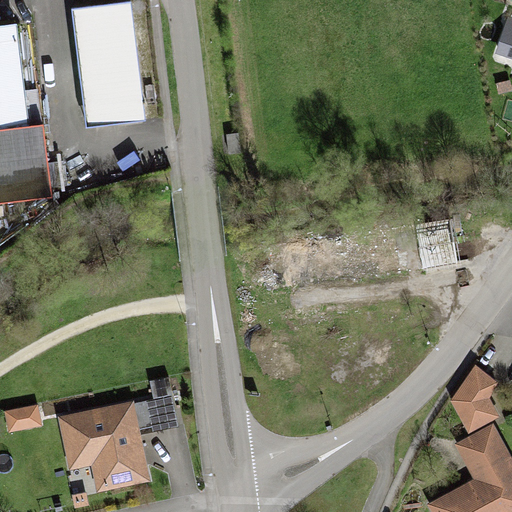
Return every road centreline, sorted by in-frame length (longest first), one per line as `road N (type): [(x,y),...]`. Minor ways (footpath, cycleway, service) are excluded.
road 1 (residential): [(177,0),(233,489)]
road 2 (tertiary): [(511,266),(447,355),(372,425),(294,469),(233,489)]
road 3 (track): [(290,298),(502,278)]
